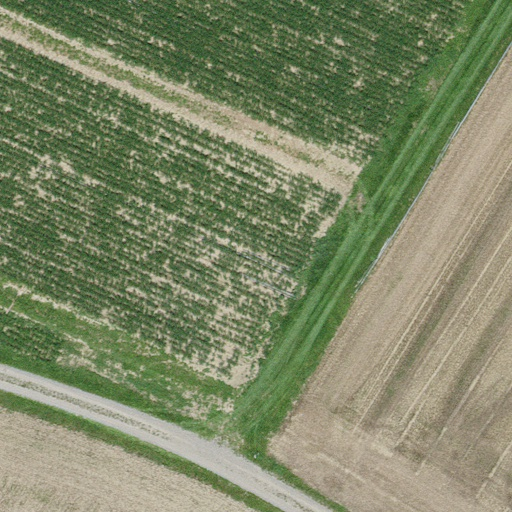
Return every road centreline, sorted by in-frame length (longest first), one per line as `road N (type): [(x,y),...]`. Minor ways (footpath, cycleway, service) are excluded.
road 1 (track): [(502,0),(245,480)]
road 2 (track): [(0,382),(173,441),(304,511)]
